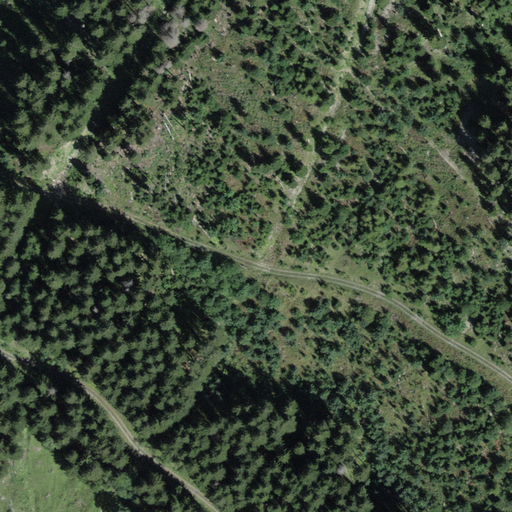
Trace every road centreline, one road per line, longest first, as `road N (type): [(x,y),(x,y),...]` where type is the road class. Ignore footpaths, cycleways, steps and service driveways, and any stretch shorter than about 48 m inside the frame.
road 1 (track): [(511,383),(372,293),(219,253),(32,188),(0,165)]
road 2 (track): [(0,349),(63,369),(209,511)]
